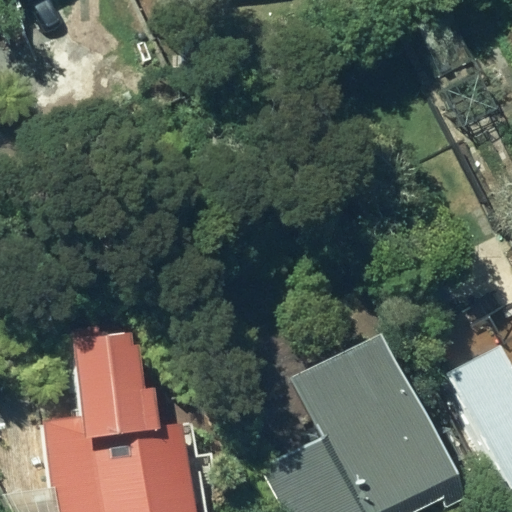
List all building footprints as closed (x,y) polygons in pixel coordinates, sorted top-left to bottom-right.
[(441,54),(419,62),(435,98),(457,87),(441,54)] [(511,219),(498,227),(511,252),(511,219)] [(511,511),(511,345),(490,357),(463,304),(419,326),(437,360),(427,364),(442,396),(436,399),(487,497),(493,493),(502,511),(511,511)] [(90,338),(88,323),(57,327),(59,342),(50,343),(58,417),(32,420),(42,511),(178,511),(168,425),(138,429),(133,391),(124,392),(118,335),(90,338)] [(253,471),(273,511),(406,511),(430,501),(435,511),(452,502),(369,337),(284,380),(315,439),(253,471)]
